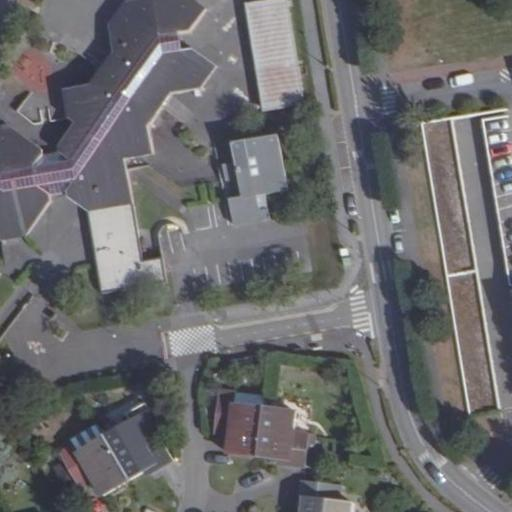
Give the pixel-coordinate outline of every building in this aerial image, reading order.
[(159,37),(187,32),(191,32),(208,8),(197,0),(143,0),(124,3),(109,25),(113,52),(94,80),(65,84),(72,127),(56,148),(72,160),(159,37)] [(285,0),(270,0),(245,4),(263,108),(301,102),(285,0)] [(190,51),(187,32),(159,37),(72,160),(36,165),(35,167),(2,171),(0,175),(0,185),(10,192),(38,187),(75,182),(164,55),(190,51)] [(193,51),(190,51),(164,55),(75,182),(66,195),(88,210),(101,292),(168,282),(164,254),(141,257),(124,159),(152,154),(147,126),(172,92),(200,88),(217,65),(193,51)] [(422,123),(469,411),(499,406),(451,118),(422,123)] [(35,167),(36,165),(44,155),(43,147),(3,123),(0,122),(0,228),(3,243),(26,239),(51,203),(50,194),(38,187),(10,192),(0,185),(0,175),(2,171),(35,167)] [(230,197),(234,224),(268,218),(266,208),(259,209),(256,193),(288,188),(278,135),(234,142),(237,164),(220,166),(223,181),(240,178),(243,195),(230,197)] [(262,457),(268,411),(236,407),(237,398),(221,396),(218,419),(216,435),(232,437),(230,453),(262,457)] [(159,434),(163,431),(146,403),(128,414),(134,423),(108,438),(133,480),(158,465),(161,469),(175,461),(159,434)] [(291,465),(307,467),(308,457),(310,436),(294,435),(296,414),(268,411),(262,457),(291,461),(291,465)] [(133,480),(108,438),(81,454),(76,447),(62,455),(82,490),(97,481),(106,497),(133,480)] [(314,468),(316,458),(308,457),(307,467),(314,468)] [(336,487),(305,483),(303,499),(307,499),(305,511),(352,511),(353,504),(335,502),(336,487)]
